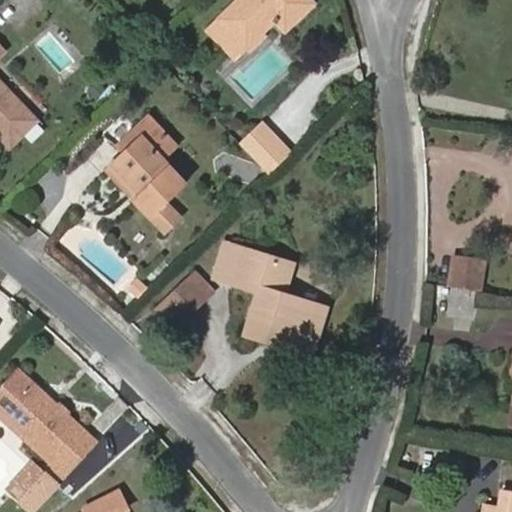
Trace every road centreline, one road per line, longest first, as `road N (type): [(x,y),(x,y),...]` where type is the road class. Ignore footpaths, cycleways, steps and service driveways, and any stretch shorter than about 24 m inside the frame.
road 1 (residential): [(347,511),(370,452),(398,318),(404,168),(382,0)]
road 2 (residential): [(0,244),(134,360),(264,511)]
